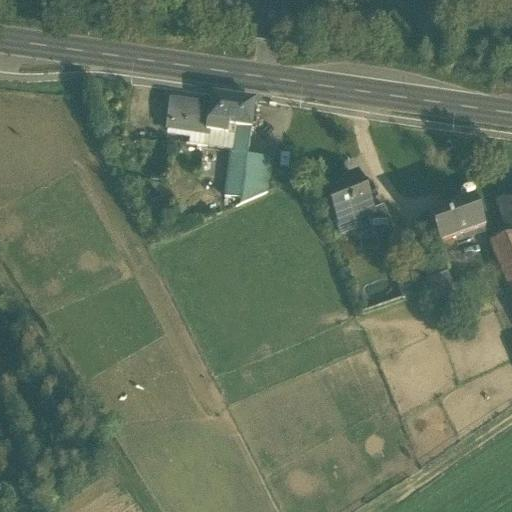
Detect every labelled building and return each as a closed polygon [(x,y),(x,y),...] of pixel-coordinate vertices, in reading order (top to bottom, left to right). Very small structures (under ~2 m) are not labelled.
[(211,96),(209,107),(207,123),(211,124),(210,133),(227,136),(228,127),(235,128),(251,130),(254,103),(211,96)] [(210,137),(210,133),(211,124),(207,123),(209,107),(170,102),(166,130),(191,134),(210,137)] [(210,137),(191,134),(190,140),(189,145),(231,151),(235,128),(228,127),(227,136),(210,133),(210,137)] [(228,174),(260,179),(262,159),(247,157),(251,130),(235,128),(231,151),(228,174)] [(191,134),(166,130),(166,136),(190,140),(191,134)] [(260,179),(228,174),(224,197),(240,199),(239,207),(270,193),(274,161),(262,159),(260,179)] [(334,224),(337,222),(351,217),(353,222),(366,216),(372,214),(371,212),(359,181),(344,187),(342,182),(324,190),(331,208),(328,209),(334,224)] [(511,197),(496,204),(508,239),(508,240),(511,238),(511,197)] [(428,218),(438,248),(484,231),(474,202),(428,218)] [(366,216),(379,248),(396,241),(383,207),(371,212),(372,214),(366,216)] [(339,227),(353,222),(351,217),(337,222),(339,227)] [(498,265),(509,293),(511,291),(511,238),(508,240),(508,239),(490,245),(498,265)] [(423,277),(428,291),(449,283),(444,269),(423,277)]
